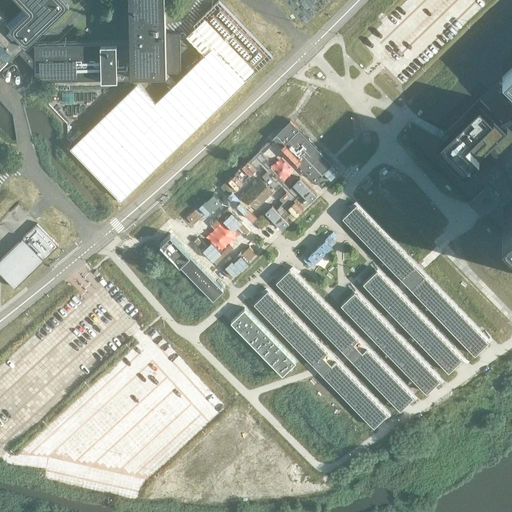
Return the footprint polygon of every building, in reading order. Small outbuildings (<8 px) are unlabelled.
[(0,0),(0,57),(2,56),(4,54),(7,51),(13,45),(14,44),(15,43),(17,42),(17,41),(59,0),(0,0)] [(163,71),(174,83),(176,81),(166,71),(181,71),(180,33),(166,33),(166,24),(165,23),(164,0),(129,0),(130,40),(62,42),(34,42),(34,49),(35,59),(35,63),(35,67),(35,68),(35,69),(35,78),(48,78),(131,76),(131,72),(163,71)] [(204,18),(195,27),(245,78),(254,69),(252,67),(267,53),(220,5),(206,19),(204,18)] [(204,54),(176,81),(174,83),(155,101),(137,82),(74,144),(71,147),(120,198),(245,78),(195,27),(190,31),(186,35),(204,54)] [(14,44),(13,45),(35,67),(35,63),(35,59),(17,41),(17,42),(15,43),(14,44)] [(503,78),(511,87),(511,67),(502,77),(503,78)] [(437,140),(465,168),(482,186),(511,157),(511,105),(503,96),(495,88),(494,87),(493,86),(437,140)] [(273,136),(315,180),(332,163),(331,161),(301,130),(290,119),(273,136)] [(268,140),(259,149),(260,149),(263,152),(271,144),(268,140)] [(271,144),(263,152),(268,158),(276,151),(276,152),(278,150),(277,150),(272,144),(271,144)] [(260,149),(256,153),(265,161),(268,158),(263,152),(260,149)] [(256,153),(253,156),(261,165),(265,161),(256,153)] [(282,155),(271,164),(284,179),(295,170),(282,155)] [(253,156),(249,159),(257,167),(258,168),(261,165),(253,156)] [(249,159),(242,166),(250,174),(257,167),(249,159)] [(339,170),(332,163),(315,180),(322,187),(339,170)] [(241,165),(238,169),(246,177),(250,174),(242,166),(241,165)] [(263,174),(262,175),(265,178),(274,170),(271,167),(263,174)] [(238,169),(234,172),(235,173),(243,181),(246,178),(246,177),(238,169)] [(265,178),(263,180),(270,188),(272,186),(281,177),(275,171),(274,170),(265,178)] [(235,173),(228,180),(236,188),(237,188),(244,182),(243,181),(235,173)] [(281,177),(272,186),(276,189),(281,184),(282,183),(283,181),(284,181),(281,177)] [(300,177),(293,183),(293,184),(302,193),(306,197),(310,201),(317,194),(315,193),(300,177)] [(227,179),(220,186),(229,194),(232,191),(236,188),(228,180),(227,179)] [(262,179),(245,195),(255,206),(272,189),(270,188),(263,180),(262,179)] [(369,179),(362,186),(365,190),(373,183),(369,179)] [(293,184),(290,187),(298,196),(302,193),(293,184)] [(288,189),(286,190),(286,191),(294,199),(298,196),(290,187),(289,187),(288,189)] [(231,197),(237,202),(240,199),(235,194),(232,191),(229,194),(231,197)] [(286,191),(279,198),(283,201),(291,210),(296,215),(303,209),(294,199),(286,191)] [(213,192),(207,199),(214,207),(215,208),(222,201),(214,192),(213,192)] [(206,198),(199,205),(207,214),(214,207),(207,199),(206,198)] [(248,208),(240,199),(237,202),(245,211),(248,208)] [(511,217),(511,199),(504,207),(503,208),(511,217)] [(283,201),(279,205),(280,205),(288,213),(291,210),(283,201)] [(416,266),(356,203),(342,216),(403,279),(416,266)] [(272,204),(269,208),(285,225),(289,222),(285,217),(276,209),(272,204)] [(199,205),(196,209),(202,215),(204,217),(207,214),(199,205)] [(280,205),(276,209),(285,217),(288,214),(288,213),(280,205)] [(228,207),(211,224),(214,228),(223,219),(233,230),(238,225),(242,221),(228,207)] [(195,208),(186,217),(193,224),(202,215),(196,209),(195,208)] [(256,216),(248,208),(245,211),(253,219),(256,216)] [(269,208),(265,211),(273,219),(282,229),(285,225),(269,208)] [(264,210),(257,217),(265,225),(266,226),(273,219),(265,211),(264,210)] [(256,216),(253,219),(261,228),(265,225),(257,217),(256,216)] [(242,221),(238,225),(247,233),(250,230),(242,221)] [(38,223),(37,222),(37,223),(36,223),(34,225),(31,229),(0,258),(0,271),(1,273),(3,275),(14,286),(15,287),(16,286),(59,245),(38,223)] [(224,288),(170,233),(160,243),(213,298),(224,288)] [(329,234),(303,259),(310,266),(328,249),(336,241),(329,234)] [(198,237),(194,240),(216,263),(234,246),(230,243),(222,251),(211,241),(206,246),(198,237)] [(249,245),(241,254),(247,261),(256,252),(249,245)] [(511,249),(508,245),(499,253),(509,264),(511,261),(511,249)] [(241,254),(234,260),(240,267),(242,269),(249,262),(247,261),(241,254)] [(228,262),(225,266),(226,266),(233,274),(237,271),(240,267),(234,260),(232,259),(228,262)] [(226,266),(222,269),(231,278),(234,275),(233,274),(226,266)] [(416,266),(403,279),(410,287),(424,274),(423,273),(421,271),(419,268),(416,266)] [(358,338),(290,267),(276,280),(277,281),(280,284),(281,286),(284,289),(285,290),(288,293),(290,295),(293,298),(294,299),(297,302),(298,303),(301,306),(302,308),(305,311),(307,312),(310,315),(311,317),(314,320),(315,321),(318,324),(320,326),(322,328),(324,330),(327,333),(328,334),(331,337),(332,339),(335,342),(337,343),(339,346),(341,347),(344,350),(345,352),(354,342),(358,338)] [(389,309),(403,296),(377,269),(374,272),(363,282),(364,283),(367,286),(368,287),(371,290),(372,292),(375,295),(377,296),(379,299),(381,300),(384,303),(385,305),(388,308),(389,309)] [(424,274),(410,287),(475,354),(475,353),(489,340),(424,274)] [(328,351),(268,289),(254,301),(254,302),(255,302),(258,306),(259,307),(262,310),(263,311),(266,315),(267,316),(271,319),(272,320),(275,323),(276,325),(279,328),(280,329),(283,332),(284,333),(288,337),(289,338),(292,341),(293,342),(296,346),(297,347),(300,350),(302,351),(305,354),(306,355),(309,359),(310,360),(313,363),(314,364),(328,351)] [(375,339),(389,326),(355,290),(352,293),(341,303),(342,304),(345,307),(346,309),(349,312),(350,313),(353,316),(354,317),(357,320),(359,322),(362,325),(363,326),(366,329),(367,331),(370,334),(371,335),(374,338),(375,339)] [(397,317),(410,304),(405,299),(403,296),(389,309),(397,317)] [(410,304),(397,317),(398,318),(401,321),(402,323),(405,326),(406,327),(409,330),(411,331),(414,335),(415,336),(418,339),(419,340),(422,343),(423,345),(426,348),(428,349),(431,352),(432,353),(435,357),(436,358),(439,361),(440,362),(443,365),(445,367),(448,370),(449,371),(452,368),(462,358),(410,304)] [(282,374),(296,361),(245,307),(231,320),(282,374)] [(383,347),(397,334),(391,328),(389,326),(375,339),(376,339),(381,345),(383,347)] [(397,334),(383,347),(384,348),(387,351),(389,353),(392,356),(393,357),(396,360),(397,362),(400,365),(401,366),(404,369),(406,370),(409,373),(410,375),(413,378),(414,379),(417,382),(419,384),(421,387),(423,388),(426,391),(427,392),(427,391),(440,379),(397,334)] [(354,342),(345,352),(347,354),(352,359),(353,360),(362,351),(354,342)] [(366,347),(362,351),(353,360),(354,361),(357,364),(358,365),(361,368),(362,370),(365,373),(366,374),(369,377),(371,378),(374,381),(375,383),(378,386),(379,387),(382,390),(384,392),(386,395),(388,396),(391,399),(392,400),(395,403),(396,405),(399,408),(400,409),(401,409),(414,396),(366,347)] [(336,359),(322,372),(323,373),(326,376),(327,378),(330,381),(332,382),(334,385),(336,387),(339,390),(340,391),(343,394),(344,395),(347,398),(349,400),(351,403),(353,404),(356,407),(357,409),(360,412),(361,413),(364,416),(366,417),(368,420),(370,422),(373,425),(374,426),(374,425),(387,413),(336,359)]
